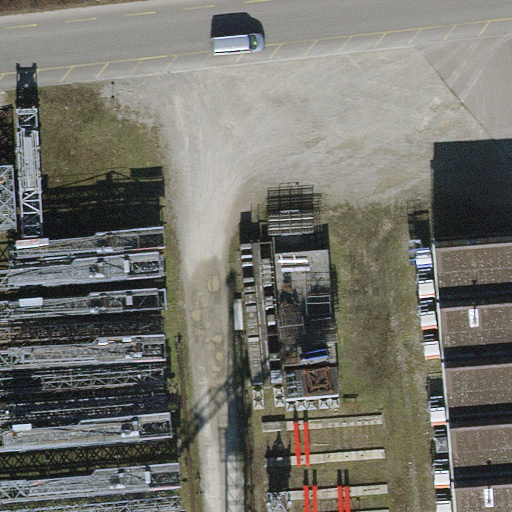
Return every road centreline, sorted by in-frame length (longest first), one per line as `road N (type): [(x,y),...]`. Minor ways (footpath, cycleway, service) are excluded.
road 1 (unclassified): [(0,53),(505,0)]
road 2 (unknown): [(221,30),(259,511)]
